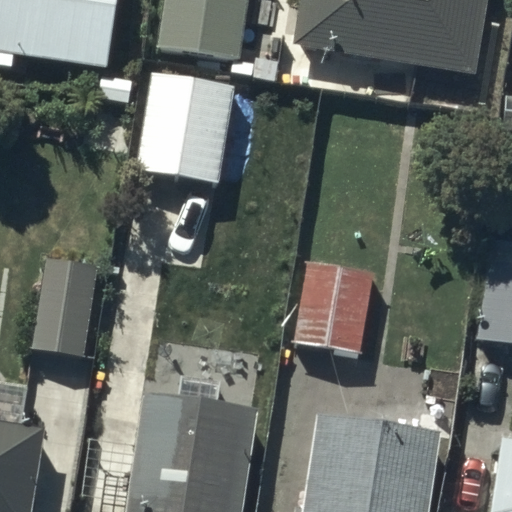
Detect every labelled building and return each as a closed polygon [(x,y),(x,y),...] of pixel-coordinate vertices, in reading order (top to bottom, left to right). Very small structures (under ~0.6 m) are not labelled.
[(0,0),(0,62),(10,64),(11,53),(102,66),(111,0),(0,0)] [(160,0),(152,43),(236,59),(246,0),(160,0)] [(298,0),(292,44),(473,72),(484,0),(298,0)] [(229,84),(148,72),(134,170),(216,181),(229,84)] [(511,240),(486,239),(478,338),(511,340),(511,240)] [(92,261),(44,255),(32,348),(79,355),(92,261)] [(371,267),(303,257),(292,339),(279,337),(270,400),(326,408),(334,347),(359,351),(371,267)] [(140,388),(134,441),(83,438),(80,492),(123,495),(122,511),(238,511),(254,404),(219,399),(222,380),(178,374),(176,393),(140,388)] [(0,511),(27,511),(38,424),(23,422),(28,383),(0,379),(0,511)] [(424,511),(438,431),(311,410),(294,511),(424,511)] [(511,511),(511,435),(497,433),(485,511),(511,511)]
